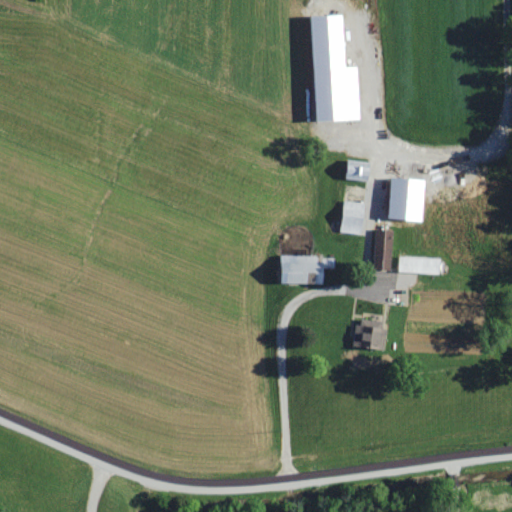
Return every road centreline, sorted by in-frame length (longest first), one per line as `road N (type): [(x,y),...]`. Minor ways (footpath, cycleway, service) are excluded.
road 1 (secondary): [(511,452),(264,484),(180,485),(143,477),(0,413)]
road 2 (residential): [(500,142),(501,0)]
